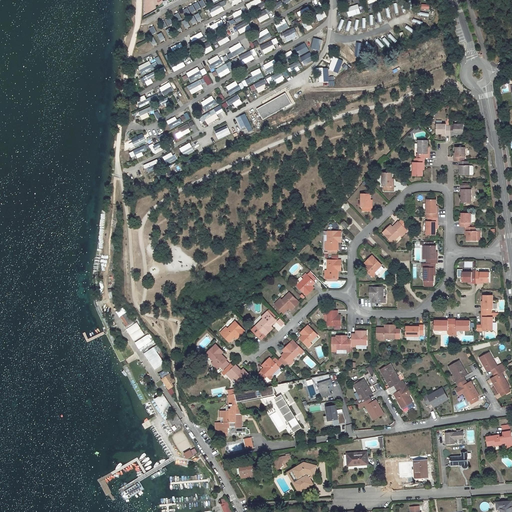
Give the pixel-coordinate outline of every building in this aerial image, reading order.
[(254,0),(245,4),(248,10),(262,4),(259,0),(254,0)] [(224,6),(225,9),(228,8),(224,1),(208,9),(212,17),(224,11),(222,7),(224,6)] [(188,7),(191,14),(200,9),(197,2),(188,7)] [(345,8),(348,17),(360,14),(357,5),(345,8)] [(241,10),(232,14),(234,18),(242,14),(241,10)] [(257,18),(260,23),(269,18),(266,12),(257,18)] [(316,15),(318,21),(326,18),(324,12),(316,15)] [(177,13),(173,16),(177,22),(181,19),(177,13)] [(198,23),(203,20),(199,13),(194,15),(198,23)] [(278,33),(289,27),(284,19),(274,24),(278,33)] [(213,30),(219,41),(226,37),(223,32),(220,34),(216,28),(223,24),(221,20),(209,26),(212,31),(213,30)] [(239,34),(250,29),(248,25),(237,30),(239,34)] [(412,34),(415,31),(407,26),(405,28),(412,34)] [(293,28),(283,33),(287,42),(297,36),(293,28)] [(256,34),(259,42),(271,38),(267,29),(256,34)] [(406,40),(408,37),(401,31),(399,33),(406,40)] [(161,32),(156,35),(161,43),(165,40),(161,32)] [(206,53),(211,51),(203,32),(190,37),(192,43),(196,41),(198,46),(202,44),(206,53)] [(394,43),(397,40),(390,34),(388,36),(394,43)] [(148,40),(153,47),(157,44),(153,37),(148,40)] [(227,37),(217,42),(219,46),(229,41),(227,37)] [(276,49),(274,45),(278,43),(276,38),(259,45),(263,54),(276,49)] [(320,48),(322,42),(317,41),(318,39),(314,38),(311,48),(315,49),(316,47),(320,48)] [(380,47),(383,45),(377,38),(374,40),(380,47)] [(388,47),(391,44),(385,38),(382,40),(388,47)] [(370,50),(373,48),(367,41),(364,43),(370,50)] [(172,52),(165,55),(172,72),(185,67),(184,62),(189,60),(184,48),(183,48),(181,43),(170,47),(172,52)] [(230,53),(227,55),(229,59),(244,51),(240,43),(228,49),(230,53)] [(302,44),(297,47),(299,51),(297,52),(299,56),(309,51),(307,47),(305,48),(302,44)] [(360,55),(363,52),(357,45),(354,47),(360,55)] [(353,57),(356,55),(350,48),(347,51),(353,57)] [(238,56),(242,65),(254,59),(250,51),(238,56)] [(306,64),(312,62),(309,57),(312,56),(310,52),(300,57),(302,61),(304,60),(306,64)] [(347,60),(349,58),(342,52),(340,55),(347,60)] [(204,68),(207,72),(222,63),(217,55),(207,61),(209,65),(204,68)] [(267,73),(277,67),(273,60),(263,66),(267,73)] [(155,62),(151,65),(149,61),(137,67),(141,75),(158,68),(155,62)] [(215,71),(221,78),(234,69),(229,61),(215,71)] [(190,81),(202,76),(198,68),(186,72),(190,81)] [(237,89),(264,78),(259,68),(250,72),(253,78),(235,86),(237,89)] [(154,72),(142,77),(146,86),(153,83),(151,79),(156,76),(154,72)] [(202,77),(207,86),(212,84),(207,75),(202,77)] [(187,86),(191,95),(203,89),(201,84),(205,82),(203,78),(187,86)] [(258,93),(267,89),(264,80),(249,86),(251,92),(256,90),(258,93)] [(228,91),(238,85),(236,81),(225,87),(228,91)] [(169,82),(158,88),(163,96),(173,91),(169,82)] [(286,93),(258,109),(264,119),(291,103),(286,93)] [(156,94),(148,99),(151,103),(158,98),(156,94)] [(238,95),(226,101),(229,106),(233,104),(235,107),(242,103),(238,95)] [(144,96),(136,99),(140,107),(147,104),(144,96)] [(212,96),(201,102),(205,111),(216,106),(212,96)] [(159,101),(162,107),(169,103),(167,97),(159,101)] [(219,120),(217,114),(223,112),(222,107),(201,114),(205,125),(219,120)] [(141,120),(149,117),(147,113),(150,112),(148,108),(138,112),(141,120)] [(180,117),(183,123),(190,119),(187,113),(180,117)] [(248,132),(252,130),(245,114),(235,118),(241,130),(246,128),(248,132)] [(179,118),(176,119),(175,116),(166,121),(170,129),(182,123),(179,118)] [(436,121),(436,134),(446,134),(446,136),(450,136),(450,126),(446,126),(446,125),(442,125),(442,121),(436,121)] [(187,124),(177,129),(179,132),(175,134),(178,138),(191,132),(187,124)] [(464,134),(464,125),(454,125),(454,126),(450,126),(450,136),(454,136),(454,134),(464,134)] [(214,131),(217,139),(230,135),(227,126),(214,131)] [(159,142),(166,139),(163,134),(157,137),(159,142)] [(135,137),(130,139),(131,142),(128,144),(130,149),(146,142),(143,137),(137,140),(135,137)] [(420,154),(420,158),(425,159),(429,159),(430,150),(428,150),(428,141),(419,141),(419,154),(420,154)] [(153,154),(163,150),(160,143),(150,147),(153,154)] [(190,143),(179,148),(182,155),(193,150),(190,143)] [(142,152),(150,149),(148,144),(129,153),(131,158),(136,156),(137,158),(143,155),(142,152)] [(455,157),(455,161),(459,161),(464,161),(464,157),(466,157),(466,148),(456,148),(456,157),(455,157)] [(166,165),(176,160),(172,152),(162,157),(166,165)] [(415,162),(413,163),(413,176),(423,176),(423,167),(424,167),(425,159),(420,158),(415,158),(415,162)] [(144,165),(147,173),(158,169),(155,161),(144,165)] [(460,165),(460,175),(470,175),(473,175),(474,174),(474,167),(473,166),(470,166),(468,166),(468,161),(464,161),(459,161),(459,165),(460,165)] [(383,173),(383,187),(384,187),(384,191),(394,191),(394,183),(392,183),(392,173),(383,173)] [(460,186),(460,194),(462,194),(462,203),(472,203),(472,190),(470,190),(470,186),(460,186)] [(361,194),(361,208),(363,208),(363,212),(372,212),(373,203),(371,203),(371,194),(361,194)] [(427,200),(427,213),(428,214),(428,217),(438,217),(438,210),(436,209),(436,200),(427,200)] [(460,223),(460,227),(465,227),(470,227),(470,223),(472,223),(471,214),(462,214),(462,223),(460,223)] [(428,222),(427,222),(427,235),(436,235),(436,226),(438,226),(438,217),(428,217),(428,222)] [(390,226),(383,233),(393,242),(400,235),(402,237),(407,231),(406,230),(405,228),(408,226),(402,220),(399,223),(398,222),(392,229),(390,226)] [(465,227),(465,231),(467,231),(467,241),(477,241),(477,232),(475,232),(475,227),(470,227),(465,227)] [(328,242),(325,242),(326,250),(338,250),(339,241),(341,241),(341,232),(328,232),(328,242)] [(426,246),(426,260),(428,260),(428,264),(436,264),(438,264),(437,256),(436,256),(436,246),(433,246),(434,242),(427,242),(427,246),(426,246)] [(381,266),(382,266),(372,256),(366,263),(368,265),(364,269),(373,278),(376,274),(377,275),(378,275),(384,269),(381,266)] [(325,271),(325,279),(327,279),(337,279),(338,279),(338,270),(341,270),(341,260),(327,260),(327,271),(325,271)] [(434,281),(434,272),(435,272),(436,264),(428,264),(426,264),(426,268),(424,268),(424,281),(425,281),(425,286),(433,286),(433,281),(434,281)] [(472,272),(462,272),(462,270),(458,270),(458,277),(462,277),(462,282),(471,282),(471,284),(476,284),(476,274),(476,271),(473,271),(473,274),(472,274),(472,272)] [(480,274),(476,274),(476,284),(480,284),(480,282),(490,282),(489,273),(480,272),(480,274)] [(313,289),(311,287),(315,283),(306,274),(303,277),(305,279),(297,286),(307,296),(313,289)] [(370,288),(370,297),(373,297),(373,303),(386,303),(386,298),(383,299),(383,288),(370,288)] [(280,299),(275,304),(284,313),(291,307),(293,309),(300,303),(290,293),(282,300),(280,299)] [(491,313),(491,309),(493,309),(493,295),(483,295),(483,305),(482,305),(482,313),(491,313)] [(268,311),(262,317),(264,319),(256,326),(266,336),(272,329),(270,327),(277,321),(268,311)] [(338,311),(325,311),(325,316),(328,315),(328,326),(341,326),(341,317),(338,317),(338,311)] [(119,316),(125,326),(132,322),(126,313),(119,316)] [(483,321),(483,331),(493,331),(493,317),(491,317),(491,313),(482,313),(482,321),(483,321)] [(435,321),(435,330),(448,331),(448,334),(450,336),(452,336),(452,319),(445,319),(445,321),(435,321)] [(452,319),(452,336),(456,336),(456,330),(470,331),(470,321),(461,321),(461,319),(452,319)] [(136,322),(125,329),(133,341),(144,334),(136,322)] [(226,327),(221,333),(230,342),(237,336),(239,338),(245,331),(236,322),(228,329),(226,327)] [(406,327),(406,336),(420,337),(420,335),(424,335),(424,325),(415,325),(415,327),(406,327)] [(304,334),(300,338),(309,348),(312,345),(310,343),(318,335),(308,326),(302,332),(304,334)] [(377,328),(377,341),(385,341),(385,339),(396,339),(396,326),(387,326),(387,328),(377,328)] [(367,332),(358,332),(357,335),(352,335),(352,339),(352,347),(356,347),(356,345),(367,345),(367,332)] [(148,334),(134,341),(139,349),(152,343),(148,334)] [(352,347),(352,339),(346,339),(346,336),(337,336),(337,338),(332,337),(332,352),(337,352),(337,350),(347,350),(347,352),(351,352),(352,347)] [(294,362),(292,360),(300,353),(291,343),(284,350),(286,352),(282,356),(291,365),(294,362)] [(216,345),(206,354),(214,362),(212,363),(218,369),(220,367),(223,370),(229,364),(226,360),(227,360),(220,353),(222,351),(216,345)] [(143,353),(154,370),(164,363),(153,347),(143,353)] [(490,352),(479,358),(487,372),(493,369),(494,372),(504,367),(502,364),(498,366),(490,352)] [(267,376),(271,380),(274,376),(275,377),(282,370),(270,358),(264,365),(266,366),(261,371),(262,371),(267,376)] [(464,381),(462,378),(467,375),(459,361),(449,367),(457,381),(455,382),(457,385),(464,381)] [(401,382),(391,364),(380,370),(391,388),(396,385),(397,388),(404,384),(402,381),(401,382)] [(236,365),(227,375),(232,380),(234,379),(242,386),(251,377),(245,370),(243,372),(236,365)] [(504,367),(494,372),(496,376),(491,378),(499,393),(501,392),(506,389),(508,393),(510,392),(510,391),(508,388),(509,387),(501,373),(505,370),(504,367)] [(267,376),(262,371),(259,374),(264,380),(267,376)] [(316,382),(322,397),(331,394),(328,385),(332,384),(328,373),(313,378),(314,383),(316,382)] [(168,375),(161,381),(169,391),(172,389),(169,384),(172,382),(168,375)] [(369,400),(367,397),(372,394),(364,379),(354,385),(362,400),(360,400),(362,404),(369,400)] [(464,381),(457,385),(459,388),(460,387),(463,392),(469,401),(470,401),(472,404),(478,400),(477,397),(479,396),(474,387),(476,386),(474,382),(472,383),(471,381),(466,384),(464,381)] [(307,386),(310,399),(318,397),(315,384),(307,386)] [(404,384),(397,388),(399,391),(394,394),(402,408),(412,402),(409,395),(413,393),(409,385),(406,387),(404,384)] [(275,395),(275,394),(273,386),(236,394),(237,402),(262,397),(267,404),(275,400),(289,422),(296,418),(281,395),(277,398),(275,395)] [(427,395),(424,397),(429,405),(432,403),(434,407),(448,399),(442,389),(428,396),(427,395)] [(163,393),(153,398),(161,412),(171,407),(163,393)] [(224,418),(224,423),(218,423),(218,428),(218,432),(228,432),(229,432),(228,428),(230,428),(230,426),(236,426),(236,428),(242,428),(242,414),(240,414),(237,402),(236,394),(229,395),(229,406),(227,406),(227,411),(220,411),(221,418),(224,418)] [(369,400),(362,404),(364,407),(365,406),(374,420),(384,414),(376,400),(371,403),(369,400)] [(336,406),(326,407),(328,416),(329,426),(346,423),(346,420),(344,413),(338,414),(337,410),(336,406)] [(176,413),(168,418),(172,425),(175,423),(177,425),(182,423),(176,413)] [(291,429),(299,424),(296,418),(289,422),(288,423),(291,429)] [(215,436),(228,436),(228,432),(218,432),(218,428),(218,423),(215,422),(215,436)] [(299,424),(291,429),(294,433),(302,428),(299,424)] [(503,445),(502,443),(506,442),(507,448),(511,446),(511,436),(510,424),(502,426),(504,434),(487,437),(488,445),(495,444),(495,446),(503,445)] [(454,432),(446,432),(447,444),(454,444),(454,439),(464,438),(464,432),(454,433),(454,432)] [(251,437),(244,438),(245,449),(253,448),(251,437)] [(183,453),(185,458),(197,453),(194,448),(183,453)] [(367,452),(347,454),(348,466),(368,464),(367,452)] [(468,455),(462,455),(462,456),(451,457),(451,465),(462,465),(463,467),(465,468),(466,468),(467,467),(468,467),(468,466),(468,455)] [(277,470),(283,466),(284,465),(282,462),(279,458),(278,459),(278,458),(277,458),(276,461),(275,462),(275,463),(275,464),(275,466),(275,468),(277,470)] [(427,461),(414,462),(415,474),(421,473),(421,477),(428,476),(427,461)] [(313,484),(309,478),(312,477),(313,474),(314,475),(316,466),(305,463),(294,469),(300,479),(296,481),(301,491),(313,484)] [(249,466),(240,467),(242,477),(251,476),(251,477),(256,477),(254,466),(249,466)] [(294,469),(288,473),(300,492),(301,491),(296,481),(300,479),(294,469)] [(231,511),(227,501),(221,504),(223,511),(231,511)] [(511,511),(511,506),(511,501),(497,502),(497,509),(501,509),(501,511),(511,511)]
